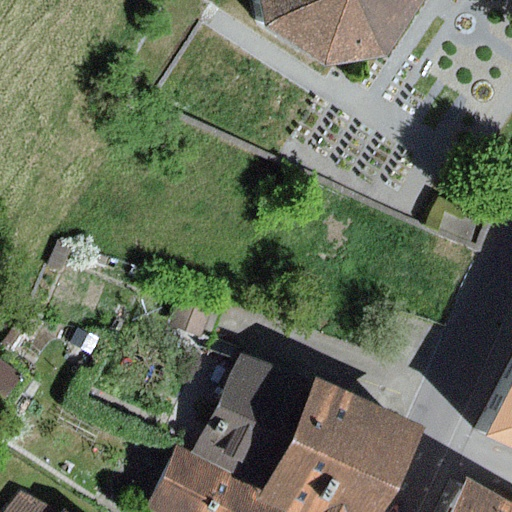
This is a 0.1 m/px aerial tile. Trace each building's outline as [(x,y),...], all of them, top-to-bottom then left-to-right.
[(395,59),(433,0),(269,0),(276,31),(332,68),(395,59)] [(446,209),(438,230),(471,244),(479,223),(446,209)] [(184,292),(171,327),(204,339),(217,304),(184,292)] [(326,382),(243,354),(197,452),(276,492),(326,382)] [(0,361),(0,411),(24,379),(0,361)] [(511,380),(490,430),(511,439),(511,380)] [(387,511),(428,430),(326,382),(276,492),(271,502),(290,511),(387,511)] [(268,493),(180,447),(150,511),(279,511),(262,504),(268,493)] [(511,511),(511,501),(464,478),(446,511),(511,511)] [(67,511),(66,511),(22,491),(6,511),(67,511)]
